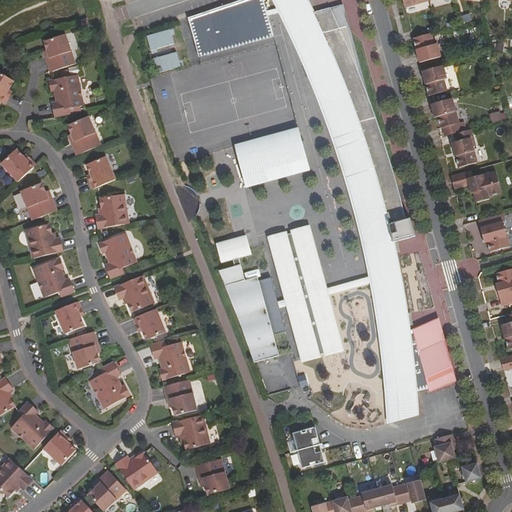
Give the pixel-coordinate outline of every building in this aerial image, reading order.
[(267,15),(266,10),(263,0),(251,0),(206,11),(188,18),(198,54),(272,33),(267,15)] [(389,391),(415,384),(417,391),(455,381),(439,322),(410,330),(401,279),(394,241),(416,236),(410,217),(406,219),(382,137),(369,99),(359,71),(345,26),(340,27),(330,7),(315,11),(313,11),(307,0),(275,0),(279,7),(281,11),(294,37),(306,64),(317,91),(328,118),(336,142),(346,174),(355,205),(363,238),(371,270),(372,278),(373,283),(379,313),(383,343),(387,374),(389,391)] [(340,27),(345,26),(359,71),(369,99),(343,4),(330,7),(340,27)] [(471,13),(463,14),(464,21),(473,20),(471,13)] [(149,33),(151,48),(176,45),(174,30),(149,33)] [(433,44),(431,33),(413,38),(419,62),(441,56),(437,43),(433,44)] [(51,73),(75,64),(66,35),(44,42),(47,51),(44,52),(51,73)] [(158,71),(183,67),(180,52),(155,56),(158,71)] [(443,80),(446,79),(443,65),(422,71),(429,96),(446,90),(443,80)] [(8,91),(14,82),(0,73),(0,102),(3,105),(11,93),(8,91)] [(55,117),(69,115),(68,109),(84,106),(78,75),(50,81),(52,91),(55,91),(56,99),(58,99),(59,103),(53,104),(55,117)] [(458,122),(452,98),(431,104),(434,117),(438,116),(441,127),(443,127),(445,135),(463,130),(461,122),(458,122)] [(503,111),(491,113),(493,120),(505,117),(503,111)] [(77,155),(101,145),(89,117),(68,125),(72,134),(68,135),(77,155)] [(235,146),(247,187),(309,170),(298,128),(235,146)] [(459,167),(477,162),(473,147),(476,146),(471,129),(455,133),(458,141),(452,142),(459,167)] [(24,158),(16,150),(1,164),(19,183),(36,166),(26,155),(24,158)] [(93,189),(116,180),(106,157),(87,165),(91,175),(88,176),(93,189)] [(488,196),(502,192),(496,172),(483,175),(482,174),(473,177),(471,170),(451,175),(455,189),(469,185),(471,193),(474,192),(476,202),(489,198),(488,196)] [(2,178),(7,186),(13,183),(8,175),(2,178)] [(45,192),(42,184),(21,192),(33,221),(57,211),(49,191),(45,192)] [(99,230),(129,224),(125,195),(100,199),(102,209),(101,209),(102,215),(97,216),(99,230)] [(490,251),(510,245),(506,232),(509,231),(504,213),(479,219),(485,241),(488,241),(490,251)] [(52,234),(50,224),(26,230),(33,259),(63,251),(60,238),(55,240),(53,233),(52,234)] [(287,306),(300,359),(343,349),(328,295),(327,290),(311,229),(270,240),(285,301),(287,306)] [(111,278),(124,273),(123,268),(137,262),(126,233),(99,243),(103,253),(106,252),(109,260),(111,260),(112,263),(106,265),(111,278)] [(267,310),(265,305),(258,277),(245,280),(239,257),(252,254),(247,235),(218,242),(222,261),(233,258),(235,266),(219,270),(238,316),(244,334),(255,362),(279,355),(267,310)] [(61,298),(74,293),(69,280),(64,282),(62,279),(64,278),(61,270),(64,269),(60,259),(33,269),(44,298),(59,292),(61,298)] [(502,305),(511,302),(511,268),(496,273),(498,283),(496,283),(502,305)] [(132,313),(155,303),(144,276),(115,288),(120,300),(125,298),(127,304),(128,304),(132,313)] [(327,290),(328,295),(373,283),(372,278),(327,290)] [(287,306),(285,301),(265,305),(267,310),(287,306)] [(65,335),(85,327),(80,317),(84,316),(78,303),(56,312),(65,335)] [(147,340),(166,333),(157,309),(134,319),(139,332),(143,330),(147,340)] [(511,347),(511,313),(505,315),(507,323),(502,324),(509,349),(511,347)] [(78,370),(100,363),(97,354),(101,353),(94,332),(69,340),(78,370)] [(163,380),(191,372),(182,342),(167,347),(165,341),(152,345),(155,359),(161,357),(162,360),(161,360),(163,369),(160,370),(163,380)] [(511,354),(501,358),(505,371),(511,368),(511,354)] [(108,407),(133,394),(128,384),(126,386),(121,378),(120,379),(119,376),(124,373),(117,361),(105,367),(107,372),(93,380),(108,407)] [(0,416),(15,407),(10,399),(11,398),(8,393),(12,390),(5,379),(0,381),(0,416)] [(198,411),(190,380),(165,387),(170,408),(174,407),(176,416),(198,411)] [(417,391),(415,384),(389,391),(390,422),(420,415),(417,391)] [(272,393),(273,403),(292,399),(290,390),(272,393)] [(35,450),(54,429),(46,422),(44,424),(37,418),(36,419),(34,417),(38,413),(28,403),(18,414),(22,417),(11,429),(35,450)] [(187,450),(211,444),(204,415),(174,423),(177,436),(182,435),(183,441),(185,441),(187,450)] [(302,430),(292,432),(297,450),(303,468),(312,465),(311,463),(315,462),(316,464),(325,462),(322,452),(320,444),(315,427),(306,429),(306,431),(302,432),(302,430)] [(44,450),(62,467),(76,452),(69,444),(71,442),(61,432),(44,450)] [(437,446),(435,447),(439,462),(451,459),(456,457),(454,449),(450,435),(435,439),(437,446)] [(134,490),(158,473),(144,453),(136,458),(135,457),(130,461),(127,457),(116,464),(134,490)] [(207,495),(229,489),(221,459),(196,466),(201,487),(205,486),(207,495)] [(33,481),(10,460),(0,470),(0,490),(8,498),(14,491),(15,492),(20,487),(23,491),(33,481)] [(462,475),(465,474),(467,482),(482,478),(478,463),(463,467),(463,469),(461,470),(462,475)] [(95,489),(88,496),(103,511),(126,491),(108,472),(93,487),(95,489)] [(312,506),(313,511),(359,511),(360,511),(375,508),(382,506),(390,504),(405,499),(412,497),(413,500),(413,503),(427,499),(422,479),(401,485),(393,487),(393,484),(378,489),(362,493),(363,495),(356,497),(349,499),(348,497),(332,501),(312,506)] [(462,499),(460,494),(453,496),(448,497),(446,498),(444,498),(438,500),(431,502),(433,511),(453,511),(465,509),(462,499)] [(92,511),(80,498),(69,508),(71,511),(69,511),(92,511)]
